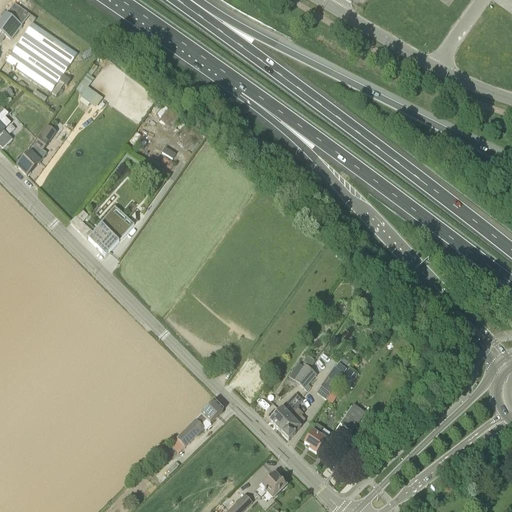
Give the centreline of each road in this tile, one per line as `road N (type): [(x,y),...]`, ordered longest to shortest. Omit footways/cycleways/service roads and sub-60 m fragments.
road 1 (tertiary): [(342,511),(0,169)]
road 2 (motorway): [(511,251),(196,13)]
road 3 (motorway): [(511,163),(196,13)]
road 4 (trunk): [(261,98),(511,284)]
road 5 (trunk): [(261,98),(455,315)]
road 6 (unclassified): [(511,101),(317,0)]
road 7 (primary): [(494,367),(355,511)]
road 8 (trunk): [(120,0),(261,98)]
